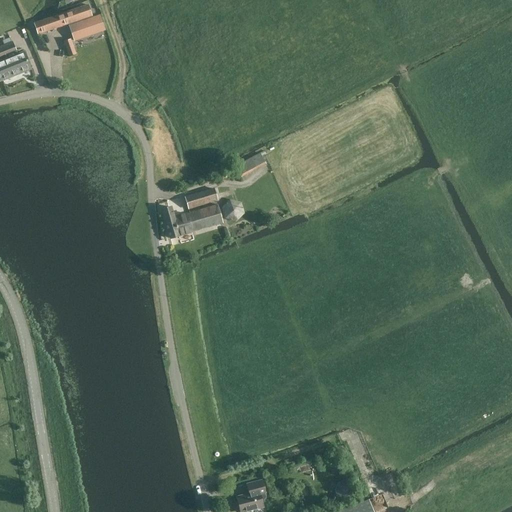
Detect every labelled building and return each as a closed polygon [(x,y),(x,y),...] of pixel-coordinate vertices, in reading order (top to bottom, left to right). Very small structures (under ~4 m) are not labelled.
[(34,23),(38,34),(69,24),(75,41),(104,31),(99,14),(92,16),(88,5),(34,23)] [(4,45),(0,46),(0,74),(2,79),(30,68),(23,52),(7,59),(6,55),(15,51),(15,50),(12,42),(11,42),(9,38),(2,41),(4,45)] [(65,40),(68,55),(77,53),(73,38),(65,40)] [(257,154),(250,158),(232,168),(238,179),(257,169),(263,165),(257,154)] [(218,200),(214,188),(185,197),(188,209),(218,200)] [(220,208),(234,222),(247,211),(233,196),(220,208)] [(217,204),(173,217),(171,207),(162,210),(170,238),(222,222),(217,204)] [(333,484),(341,499),(354,493),(347,477),(333,484)] [(240,511),(246,510),(246,511),(254,511),(256,511),(255,508),(263,506),(264,504),(262,496),(264,496),(264,492),(261,480),(246,484),(249,494),(236,497),(239,511),(240,511)] [(371,511),(368,503),(345,511),(371,511)]
